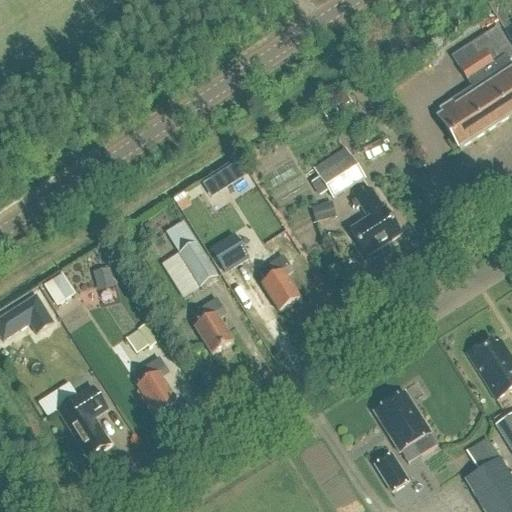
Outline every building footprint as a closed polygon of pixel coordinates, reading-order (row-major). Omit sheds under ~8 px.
[(511,119),(511,70),(493,41),(474,54),(471,48),(452,60),(469,86),(472,91),(439,112),(442,117),(438,119),(460,153),(511,119)] [(256,165),(262,176),(290,162),(285,151),(256,165)] [(314,171),(334,203),(366,183),(346,151),(314,171)] [(238,166),(217,179),(225,193),(247,179),(238,166)] [(369,222),(350,234),(367,260),(400,238),(384,212),(383,213),(370,193),(356,202),(369,222)] [(309,213),(313,225),(332,217),(327,205),(309,213)] [(235,240),(211,255),(225,276),(248,261),(235,240)] [(197,249),(179,260),(200,295),(218,284),(197,249)] [(283,260),(259,275),(265,285),(261,288),(279,316),(300,303),(285,280),(293,275),(283,260)] [(44,291),(56,310),(74,299),(62,280),(44,291)] [(0,345),(28,328),(33,336),(54,323),(35,291),(0,312),(0,345)] [(192,318),(199,328),(194,331),(212,359),(233,346),(218,323),(226,318),(216,303),(192,318)] [(150,325),(126,341),(138,357),(149,349),(151,351),(163,342),(150,325)] [(491,343),(468,357),(496,403),(511,392),(511,363),(500,345),(494,349),(491,343)] [(135,377),(142,387),(137,390),(155,418),(176,405),(161,382),(169,377),(159,362),(135,377)] [(79,400),(58,415),(71,434),(89,461),(110,448),(93,423),(106,414),(92,392),(79,400)] [(405,397),(374,416),(400,457),(416,446),(423,457),(420,459),(421,460),(437,450),(430,438),(430,437),(405,397)] [(511,419),(495,430),(511,457),(511,419)] [(382,448),(365,453),(368,464),(385,459),(382,448)] [(372,465),(383,495),(404,488),(393,457),(372,465)] [(511,511),(511,482),(500,463),(466,483),(482,511),(511,511)]
